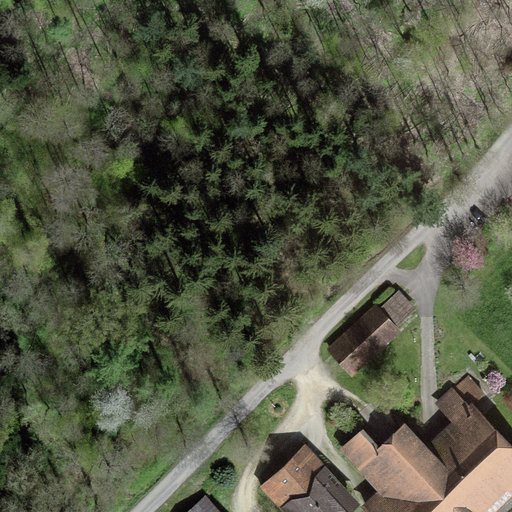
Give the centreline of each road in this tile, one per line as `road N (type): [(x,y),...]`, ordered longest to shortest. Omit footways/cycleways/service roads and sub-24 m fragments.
road 1 (unclassified): [(511,132),(403,263),(304,360)]
road 2 (track): [(304,360),(148,511)]
road 3 (track): [(304,360),(313,412),(240,498),(257,511)]
